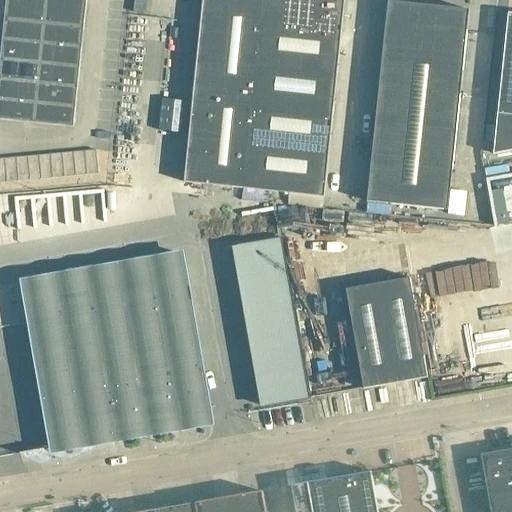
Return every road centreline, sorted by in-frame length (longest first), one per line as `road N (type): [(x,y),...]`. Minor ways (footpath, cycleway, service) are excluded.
road 1 (unclassified): [(0,494),(511,403)]
road 2 (unknown): [(368,0),(347,193)]
